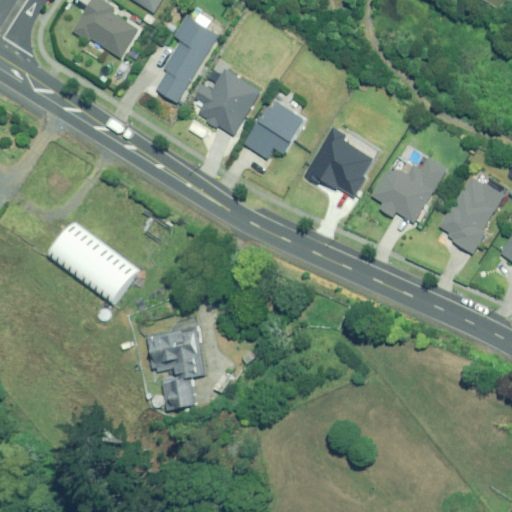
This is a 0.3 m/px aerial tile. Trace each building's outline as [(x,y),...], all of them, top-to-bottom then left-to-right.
[(118,8),(105,0),(94,0),(75,31),(92,41),(94,37),(126,56),(142,30),(115,13),(118,8)] [(141,0),(159,10),(164,0),(141,0)] [(170,71),(158,88),(178,102),(224,36),(191,13),(176,35),(185,41),(166,68),(170,71)] [(264,93),(228,70),(214,92),(205,86),(190,109),(219,128),(220,126),(236,136),(264,93)] [(310,121),(279,101),(264,124),(262,123),(248,144),(270,159),(277,148),(288,155),(310,121)] [(451,171),(432,159),(424,172),(415,167),(410,175),(395,165),(374,197),(385,204),(381,209),(395,218),(399,212),(417,224),(451,171)] [(506,197),(476,177),(440,231),(476,255),(489,235),(484,231),(506,197)] [(143,272),(77,224),(52,258),(111,300),(118,306),(143,272)] [(511,240),(503,254),(511,260),(511,240)] [(211,376),(201,329),(177,334),(177,336),(150,342),(157,374),(181,369),(183,378),(168,381),(174,412),(203,406),(197,379),(211,376)]
